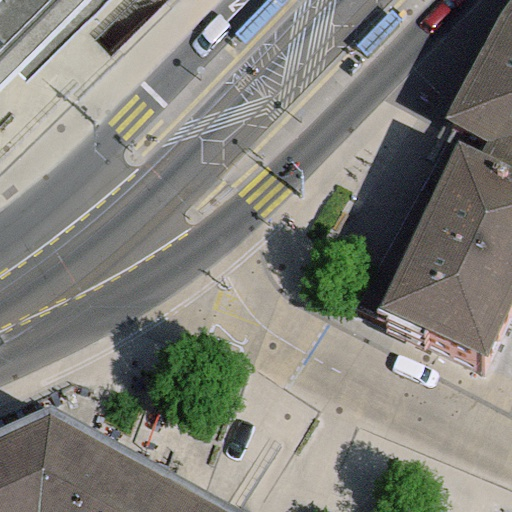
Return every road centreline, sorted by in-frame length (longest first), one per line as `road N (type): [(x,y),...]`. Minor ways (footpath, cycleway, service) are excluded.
road 1 (secondary): [(182,263),(269,194),(461,0)]
road 2 (residential): [(182,263),(286,341),(511,458)]
road 3 (secondary): [(249,0),(6,244)]
road 4 (secondary): [(0,353),(182,263)]
